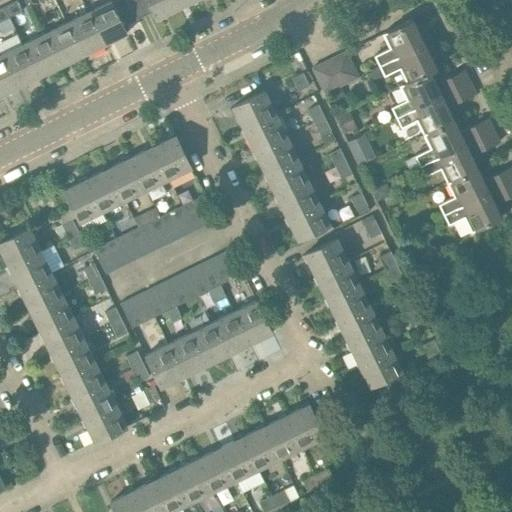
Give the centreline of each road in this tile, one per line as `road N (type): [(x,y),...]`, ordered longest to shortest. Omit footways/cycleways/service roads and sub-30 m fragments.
road 1 (residential): [(177,73),(309,356),(64,480)]
road 2 (residential): [(0,157),(177,73)]
road 3 (residential): [(177,73),(302,0)]
road 4 (residential): [(64,480),(0,354)]
